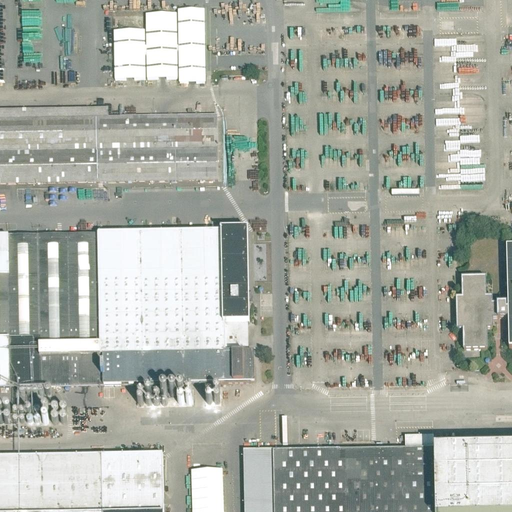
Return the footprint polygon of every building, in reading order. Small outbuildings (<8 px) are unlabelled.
[(204,13),(180,13),(180,17),(181,80),(181,85),(205,84),(204,13)] [(149,80),(181,80),(180,17),(148,18),(149,80)] [(0,121),(0,186),(219,183),(217,118),(0,121)] [(0,393),(12,393),(12,392),(257,388),(257,357),(250,357),(249,329),(252,329),(251,236),(0,240),(0,393)] [(508,308),(500,308),(500,323),(510,323),(510,353),(511,353),(511,251),(507,252),(508,308)] [(466,354),(489,354),(489,334),(495,333),(495,323),(500,323),(500,308),(494,308),(494,301),(488,301),(488,282),(465,283),(465,303),(460,303),(461,334),(465,333),(466,354)] [(0,454),(0,511),(162,511),(161,451),(0,454)] [(435,452),(275,455),(276,511),(436,511),(436,459),(435,452)] [(247,511),(276,511),(275,455),(246,456),(247,511)] [(511,511),(511,457),(436,459),(436,511),(511,511)] [(225,511),(224,471),(193,472),(194,497),(197,497),(197,503),(201,502),(201,492),(208,491),(208,481),(221,480),(221,511),(225,511)]
